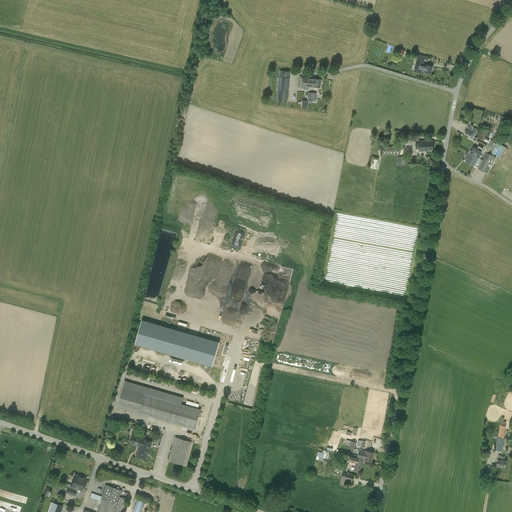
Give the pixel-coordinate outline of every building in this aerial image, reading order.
[(415,66),(417,66),(416,70),(416,71),(417,72),(418,72),(419,72),(420,72),(420,71),(425,72),(431,74),(432,66),(427,65),(423,64),(424,60),(417,59),(415,66)] [(276,101),(287,102),(289,72),(279,71),(279,76),(278,76),(276,101)] [(302,86),(315,87),(320,87),(321,79),(315,79),(316,77),(303,77),(302,86)] [(468,125),(466,128),(464,133),(471,136),(474,137),(478,129),(473,126),(472,128),(468,125)] [(433,141),(426,141),(426,140),(418,140),(419,151),(426,151),(426,150),(433,150),(433,141)] [(498,142),(493,153),(501,157),(506,146),(498,142)] [(478,158),(481,152),(484,148),(479,145),(476,149),(473,147),(469,153),(470,153),(465,161),(478,168),(483,171),(482,172),(486,174),(495,158),(487,152),(483,160),(478,158)] [(383,146),(383,155),(400,154),(400,146),(383,146)] [(252,258),(251,263),(260,266),(262,260),(252,258)] [(219,342),(142,319),(135,344),(212,367),(219,342)] [(195,430),(201,409),(182,404),(183,398),(125,380),(117,407),(195,430)] [(500,420),(495,450),(502,451),(504,438),(503,438),(506,421),(500,420)] [(151,442),(132,435),(129,442),(139,446),(136,456),(145,459),(147,451),(148,451),(151,442)] [(191,442),(175,437),(168,461),(184,465),(191,442)] [(350,448),(355,449),(356,442),(349,440),(348,445),(350,445),(350,448)] [(350,461),(349,464),(355,465),(354,470),(360,471),(363,460),(365,460),(372,462),(374,453),(367,451),(359,449),(357,458),(351,457),(350,461)] [(317,456),(316,459),(323,461),(327,462),(328,457),(326,456),(326,453),(320,452),(319,456),(317,456)] [(506,460),(504,460),(505,456),(499,455),(498,459),(497,466),(505,467),(506,460)] [(343,472),(340,481),(346,482),(352,483),(352,481),(353,481),(354,475),(343,472)] [(85,482),(86,479),(75,475),(74,478),(71,487),(67,486),(65,493),(75,496),(77,489),(82,491),(85,482)] [(113,511),(121,490),(105,485),(101,496),(91,493),(89,497),(101,502),(97,511),(92,511),(84,509),(83,511),(113,511)] [(0,496),(7,499),(23,503),(25,497),(0,490),(0,496)] [(119,497),(113,511),(122,511),(127,500),(119,497)] [(137,511),(141,511),(144,501),(136,499),(134,511),(137,511)] [(46,511),(60,511),(63,506),(51,501),(46,511)]
